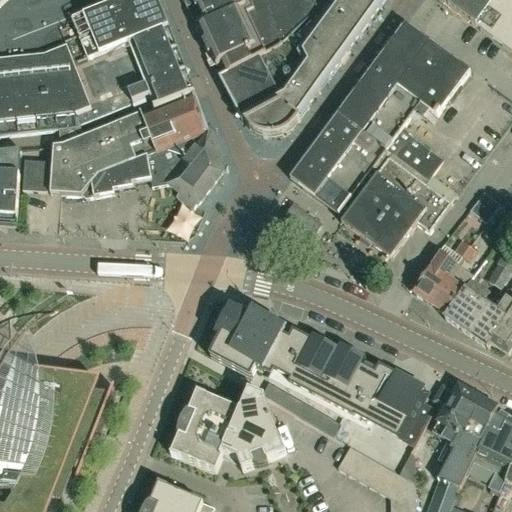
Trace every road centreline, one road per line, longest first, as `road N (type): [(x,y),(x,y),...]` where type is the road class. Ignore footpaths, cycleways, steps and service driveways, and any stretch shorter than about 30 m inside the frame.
road 1 (tertiary): [(511,389),(328,302),(263,281),(205,274)]
road 2 (residential): [(205,274),(108,511)]
road 3 (tertiary): [(205,274),(0,260)]
